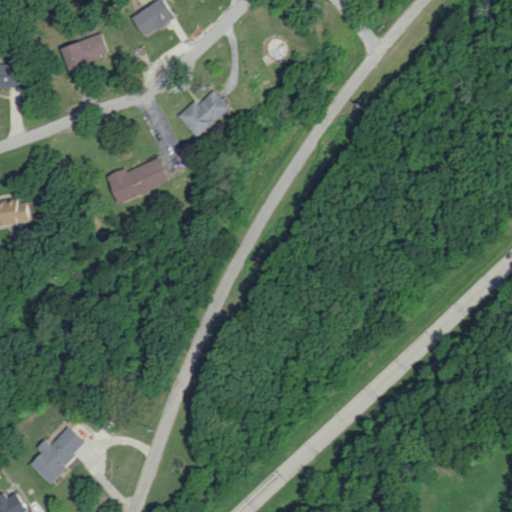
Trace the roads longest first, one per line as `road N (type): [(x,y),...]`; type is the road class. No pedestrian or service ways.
road 1 (residential): [(133,511),(227,285),(379,55)]
road 2 (secondary): [(244,511),(511,258)]
road 3 (residential): [(0,148),(110,102),(170,88),(251,0)]
